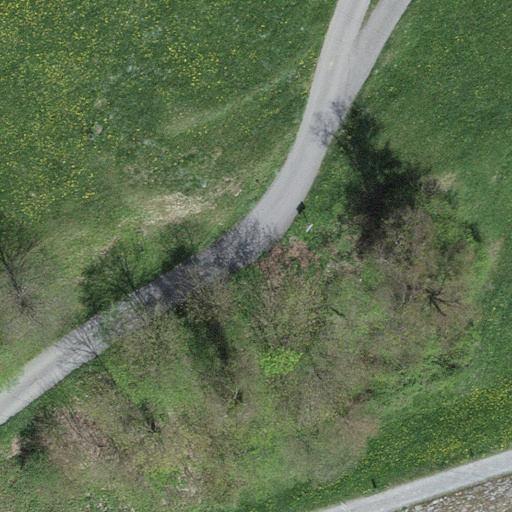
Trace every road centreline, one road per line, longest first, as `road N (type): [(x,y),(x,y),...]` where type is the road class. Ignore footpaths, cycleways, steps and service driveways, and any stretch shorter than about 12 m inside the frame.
road 1 (unclassified): [(0,408),(46,368),(267,228),(309,157),(357,0)]
road 2 (track): [(511,464),(362,511)]
